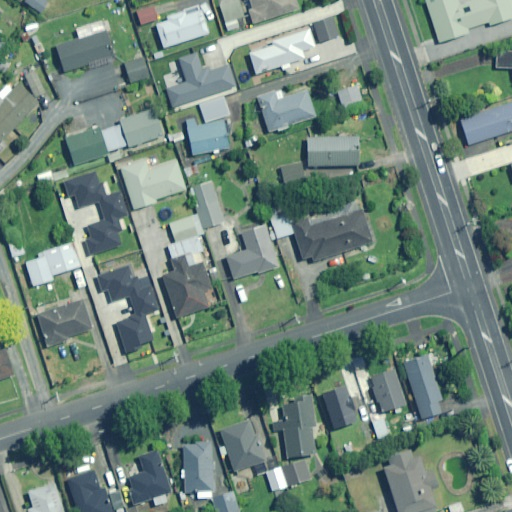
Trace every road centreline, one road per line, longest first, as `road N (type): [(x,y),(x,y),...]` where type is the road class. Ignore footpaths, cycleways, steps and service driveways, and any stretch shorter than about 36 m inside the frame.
road 1 (unclassified): [(0,439),(470,285)]
road 2 (tertiary): [(470,285),(378,0)]
road 3 (tertiary): [(511,412),(470,285)]
